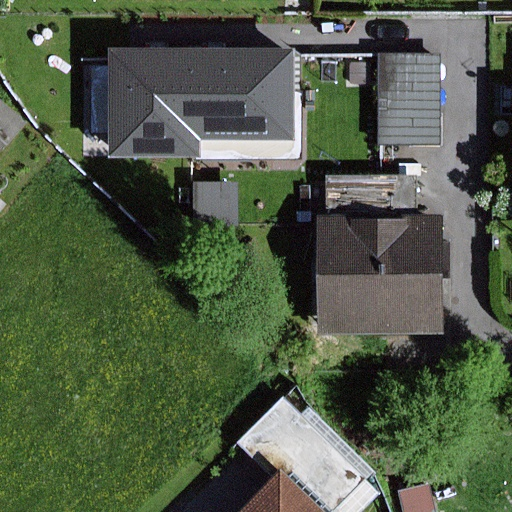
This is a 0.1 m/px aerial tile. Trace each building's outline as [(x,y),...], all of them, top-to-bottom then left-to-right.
[(306,42),(118,40),(117,152),(211,153),(211,134),(305,134),(306,42)] [(453,140),(453,49),(390,48),(390,140),(453,140)] [(0,157),(14,141),(0,129),(0,157)] [(461,208),(327,211),(330,338),(463,336),(461,208)] [(340,511),(378,473),(294,392),(253,435),(289,470),(332,511),(340,511)] [(332,511),(289,470),(247,511),(332,511)]
